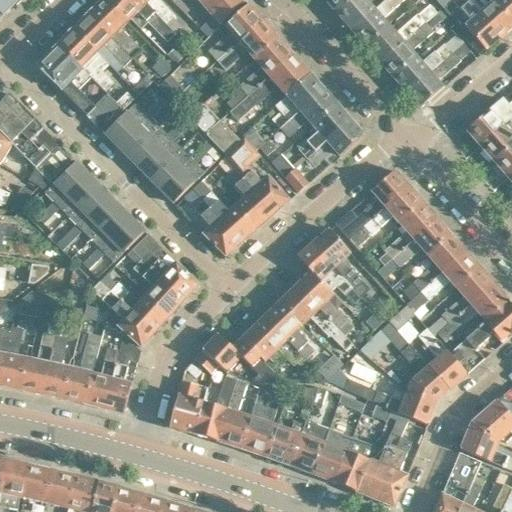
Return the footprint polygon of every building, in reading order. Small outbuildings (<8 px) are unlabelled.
[(0,0),(0,12),(4,17),(21,0),(0,0)] [(104,0),(89,15),(132,58),(148,75),(151,78),(153,77),(156,81),(161,80),(167,75),(157,65),(121,29),(127,23),(129,21),(107,0),(104,0)] [(176,35),(166,25),(141,0),(107,0),(129,21),(130,21),(132,19),(143,30),(149,24),(168,43),(176,35)] [(141,0),(166,25),(176,35),(178,37),(184,31),(172,19),(175,16),(165,6),(158,0),(141,0)] [(196,0),(212,18),(220,27),(245,1),(244,0),(196,0)] [(323,0),(336,13),(351,0),(323,0)] [(385,0),(366,0),(366,1),(365,0),(351,0),(336,13),(350,30),(385,0)] [(404,0),(385,0),(350,30),(365,47),(388,27),(382,20),(404,0)] [(469,32),(486,51),(501,39),(465,0),(451,0),(471,22),(465,27),(469,32)] [(465,0),(501,39),(511,28),(511,25),(493,4),(488,8),(480,0),(465,0)] [(511,0),(496,0),(493,4),(511,25),(511,0)] [(209,52),(217,62),(263,21),(249,5),(225,26),(231,33),(209,52)] [(388,27),(365,47),(380,64),(437,14),(431,8),(419,18),(417,15),(395,34),(388,27)] [(393,78),(416,58),(411,52),(433,33),(430,30),(445,17),(440,12),(437,14),(380,64),(393,78)] [(124,66),(132,58),(89,15),(75,29),(107,63),(114,56),(124,66)] [(208,38),(220,27),(212,18),(200,30),(206,36),(208,38)] [(263,21),(217,62),(225,71),(247,52),(253,58),(277,37),(263,21)] [(59,44),(92,79),(106,93),(114,85),(102,73),(109,65),(107,63),(75,29),(59,44)] [(249,98),(293,56),(277,37),(253,58),(254,60),(255,61),(262,68),(240,87),(243,91),(228,104),(234,111),(249,98)] [(80,91),(92,79),(59,44),(37,67),(102,132),(123,111),(117,105),(108,95),(96,107),(80,91)] [(393,78),(406,93),(452,54),(444,45),(421,64),(416,58),(393,78)] [(176,49),(168,56),(173,61),(179,63),(184,58),(176,49)] [(420,109),(444,88),(439,82),(460,63),(452,54),(406,93),(420,109)] [(287,97),(310,75),(293,56),(249,98),(234,111),(231,113),(239,121),(278,87),(287,97)] [(154,81),(151,78),(148,75),(133,90),(138,96),(154,81)] [(186,89),(172,75),(159,87),(172,101),(186,89)] [(273,120),(281,129),(324,91),(310,75),(287,97),(276,106),(282,112),(273,120)] [(187,88),(186,89),(172,101),(179,108),(187,117),(189,118),(203,106),(187,88)] [(313,128),(338,106),(324,91),(281,129),(288,137),(307,120),(313,128)] [(0,105),(0,131),(13,145),(36,169),(49,183),(73,159),(9,95),(0,105)] [(127,95),(117,105),(123,111),(133,101),(127,95)] [(162,96),(154,103),(160,109),(168,102),(162,96)] [(503,100),(467,132),(480,147),(511,118),(511,102),(508,106),(503,100)] [(138,102),(104,135),(116,147),(149,114),(146,111),(138,102)] [(152,117),(158,111),(160,109),(154,103),(146,111),(149,114),(152,117)] [(205,104),(203,106),(189,118),(193,123),(202,132),(205,135),(221,122),(205,104)] [(306,160),(351,121),(338,106),(313,128),(317,133),(298,150),(306,160)] [(149,114),(116,147),(128,158),(166,120),(158,111),(152,117),(149,114)] [(187,117),(178,126),(184,132),(193,123),(189,118),(187,117)] [(492,161),(494,163),(511,147),(511,135),(511,134),(511,118),(480,147),(492,161)] [(166,120),(128,158),(139,170),(172,138),(169,135),(175,129),(166,120)] [(222,121),(221,122),(205,135),(226,157),(243,141),(222,121)] [(306,160),(314,169),(334,151),(339,157),(364,136),(351,121),(306,160)] [(175,141),(184,132),(178,126),(175,129),(169,135),(172,138),(175,141)] [(256,150),(258,148),(266,141),(253,126),(244,135),(247,139),(245,140),(255,151),(256,150)] [(0,162),(1,163),(13,145),(0,131),(0,162)] [(172,138),(139,170),(151,182),(184,149),(175,141),(172,138)] [(269,139),(266,141),(258,148),(267,158),(278,149),(269,139)] [(243,142),(243,141),(226,157),(225,159),(272,216),(289,202),(268,178),(262,183),(247,167),(260,157),(255,151),(245,140),(243,142)] [(208,143),(200,150),(206,156),(209,154),(217,161),(222,156),(208,143)] [(511,147),(494,163),(507,178),(511,173),(511,147)] [(184,149),(151,182),(162,193),(195,161),(192,158),(184,149)] [(200,150),(192,158),(195,161),(198,164),(206,156),(200,150)] [(271,164),(284,179),(295,169),(282,155),(271,164)] [(257,230),(272,216),(225,159),(218,165),(228,176),(225,179),(244,199),(237,205),(236,206),(257,230)] [(195,161),(162,193),(173,204),(206,172),(198,164),(195,161)] [(57,205),(88,175),(76,163),(45,193),(54,202),(57,205)] [(42,190),(49,183),(36,169),(30,180),(38,185),(40,187),(42,190)] [(284,179),(298,194),(308,185),(295,169),(284,179)] [(358,218),(351,211),(335,225),(349,241),(409,188),(395,172),(371,193),(378,200),(358,218)] [(68,217),(99,186),(88,175),(57,205),(60,208),(68,217)] [(257,230),(236,206),(234,207),(228,213),(208,189),(215,183),(208,175),(201,182),(192,190),(240,245),(257,230)] [(80,228),(111,198),(99,186),(68,217),(77,225),(80,228)] [(18,197),(26,201),(34,192),(23,187),(18,197)] [(393,217),(400,225),(423,204),(409,188),(349,241),(356,249),(393,217)] [(18,197),(0,190),(0,203),(16,210),(26,201),(18,197)] [(240,245),(192,190),(183,200),(192,209),(191,210),(210,229),(203,235),(226,257),(240,245)] [(91,240),(122,210),(111,198),(80,228),(83,231),(91,240)] [(54,202),(46,210),(52,216),(60,208),(57,205),(54,202)] [(437,220),(423,204),(400,225),(406,232),(384,251),(386,254),(378,260),(384,267),(437,220)] [(44,224),(52,216),(46,210),(38,218),(44,224)] [(103,252),(134,221),(122,210),(91,240),(100,249),(103,252)] [(428,258),(452,237),(450,235),(437,220),(384,267),(377,273),(384,281),(398,268),(400,269),(421,250),(427,256),(428,258)] [(114,263),(145,232),(134,221),(103,252),(106,255),(114,263)] [(21,228),(4,225),(0,224),(0,236),(18,240),(21,228)] [(77,225),(69,233),(75,239),(83,231),(80,228),(77,225)] [(329,230),(314,244),(361,299),(370,290),(343,261),(350,255),(329,230)] [(61,253),(75,239),(69,233),(55,247),(61,253)] [(148,235),(131,252),(184,302),(198,286),(176,263),(169,270),(150,251),(157,244),(148,235)] [(0,247),(23,252),(25,242),(18,240),(0,236),(0,247)] [(453,238),(452,237),(428,258),(429,259),(434,265),(403,293),(411,302),(466,253),(453,238)] [(297,258),(311,273),(318,283),(319,282),(330,293),(336,287),(353,305),(361,299),(314,244),(297,258)] [(100,249),(92,257),(98,263),(106,255),(103,252),(100,249)] [(170,317),(184,302),(131,252),(127,256),(137,266),(133,270),(153,288),(144,297),(167,320),(170,317)] [(411,302),(406,306),(413,314),(428,302),(450,282),(457,291),(481,270),(479,267),(466,253),(411,302)] [(90,271),(98,263),(92,257),(84,265),(90,271)] [(49,268),(33,265),(29,285),(34,285),(48,274),(49,268)] [(441,318),(427,330),(434,339),(438,335),(495,285),(481,270),(457,291),(463,297),(441,317),(441,318)] [(311,273),(296,287),(344,337),(353,328),(328,301),(333,296),(330,293),(319,282),(318,283),(311,273)] [(100,283),(110,292),(154,334),(167,320),(144,297),(140,303),(109,274),(100,283)] [(495,285),(438,335),(445,344),(478,315),(485,323),(510,302),(495,285)] [(296,287),(280,303),(303,326),(309,320),(328,339),(330,336),(345,352),(352,345),(344,337),(296,287)] [(141,348),(154,334),(110,292),(102,301),(123,321),(118,327),(123,332),(141,348)] [(18,304),(16,309),(38,306),(41,307),(42,299),(31,293),(18,304)] [(0,312),(6,313),(14,306),(14,301),(0,298),(0,312)] [(492,332),(503,344),(511,336),(511,305),(510,302),(485,323),(466,340),(458,347),(449,356),(466,376),(484,360),(475,350),(490,337),(488,335),(492,332)] [(280,303),(263,319),(302,359),(305,362),(316,352),(296,332),(303,326),(280,303)] [(38,318),(41,307),(38,306),(16,309),(15,313),(38,318)] [(388,322),(389,324),(396,331),(414,316),(413,314),(406,306),(388,322)] [(365,322),(373,332),(382,323),(374,314),(365,322)] [(246,336),(244,338),(267,361),(268,359),(274,366),(284,357),(294,367),(302,359),(263,319),(246,336)] [(389,324),(380,332),(400,355),(419,377),(412,383),(408,393),(424,399),(422,403),(435,408),(437,405),(438,401),(449,391),(428,368),(409,346),(396,331),(389,324)] [(0,382),(9,332),(10,329),(0,326),(0,382)] [(48,326),(46,334),(54,336),(56,328),(48,326)] [(22,392),(29,360),(27,360),(25,359),(16,357),(22,329),(11,327),(10,329),(9,332),(0,382),(0,387),(8,389),(19,391),(22,392)] [(54,337),(40,395),(61,400),(64,386),(67,387),(71,370),(68,369),(60,367),(65,340),(67,330),(56,328),(54,336),(54,337)] [(427,330),(418,338),(438,360),(428,368),(449,391),(467,376),(449,356),(434,339),(427,330)] [(29,360),(22,392),(40,395),(54,337),(54,336),(46,334),(42,333),(37,362),(29,360)] [(64,386),(61,400),(64,401),(86,406),(93,375),(99,348),(101,338),(89,335),(86,345),(79,372),(71,370),(67,387),(64,386)] [(123,336),(120,349),(119,353),(104,410),(123,415),(131,385),(123,383),(129,362),(137,364),(140,352),(123,336)] [(265,362),(267,361),(244,338),(243,339),(232,349),(218,336),(202,353),(217,366),(225,374),(240,358),(270,385),(287,384),(265,362)] [(86,406),(104,410),(119,353),(120,349),(111,347),(110,351),(107,350),(101,377),(93,375),(86,406)] [(209,374),(217,366),(202,353),(197,358),(194,361),(209,374)] [(343,367),(333,357),(318,372),(327,382),(343,367)] [(339,371),(327,383),(375,406),(391,413),(410,419),(427,427),(434,411),(435,408),(422,403),(424,399),(408,393),(406,397),(402,405),(348,379),(339,371)] [(215,407),(203,403),(195,436),(218,443),(226,412),(235,381),(224,377),(215,407)] [(218,443),(241,450),(249,419),(238,415),(247,385),(235,381),(226,412),(218,443)] [(207,389),(182,382),(170,429),(195,436),(203,403),(207,389)] [(258,388),(249,419),(241,450),(266,459),(267,459),(276,428),(275,428),(273,427),(262,423),(271,392),(258,388)] [(301,402),(312,406),(318,389),(305,390),(301,402)] [(327,391),(318,389),(312,406),(321,410),(327,391)] [(511,395),(509,392),(500,400),(511,412),(511,395)] [(342,396),(339,405),(361,414),(362,415),(366,406),(365,406),(342,396)] [(511,431),(511,418),(498,402),(471,425),(470,429),(469,430),(499,443),(499,441),(506,443),(511,437),(511,436),(509,434),(511,431)] [(389,417),(391,413),(375,406),(371,418),(387,424),(389,417)] [(370,463),(358,493),(376,501),(400,439),(408,423),(395,419),(382,451),(376,448),(370,463)] [(267,459),(290,467),(301,436),(276,428),(267,459)] [(461,451),(511,472),(511,459),(509,458),(495,452),(498,444),(499,443),(469,430),(469,432),(461,451)] [(313,476),(336,484),(348,454),(354,440),(330,431),(324,445),(313,476)] [(290,467),(313,476),(324,445),(301,436),(290,467)] [(400,439),(376,501),(394,508),(396,503),(407,477),(399,473),(411,443),(400,439)] [(358,493),(370,463),(376,448),(354,440),(348,454),(336,484),(358,493)] [(459,511),(478,474),(478,473),(482,464),(459,454),(435,511),(459,511)] [(0,500),(0,511),(8,511),(9,509),(18,511),(20,499),(24,499),(30,466),(25,465),(6,462),(0,500)] [(30,466),(24,499),(46,504),(52,472),(30,466)] [(52,472),(46,504),(69,510),(76,477),(61,474),(52,472)] [(487,478),(478,474),(459,511),(475,511),(471,510),(481,490),(487,478)] [(93,511),(100,483),(76,477),(69,511),(68,511),(93,511)] [(113,511),(118,489),(100,483),(93,511),(113,511)] [(501,511),(511,491),(511,488),(505,485),(499,498),(491,511),(501,511)] [(118,489),(113,511),(137,511),(143,495),(118,489)] [(511,511),(511,491),(501,511),(511,511)] [(143,495),(137,511),(165,511),(169,503),(164,502),(143,495)] [(169,503),(165,511),(190,511),(192,510),(170,503),(169,503)]
